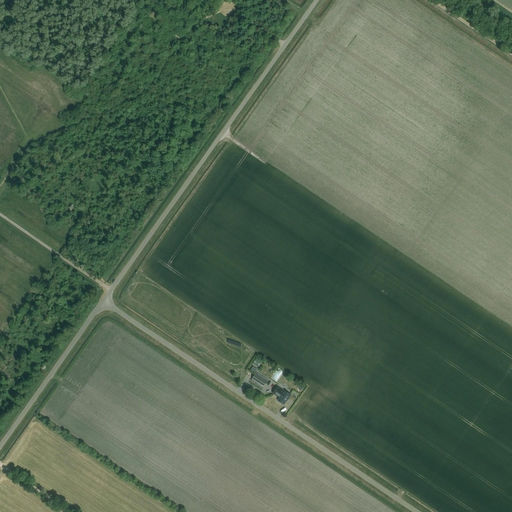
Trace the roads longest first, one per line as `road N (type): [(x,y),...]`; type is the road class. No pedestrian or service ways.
road 1 (unclassified): [(417,511),(103,300)]
road 2 (unclassified): [(103,300),(316,0)]
road 3 (unclassified): [(0,448),(103,300)]
